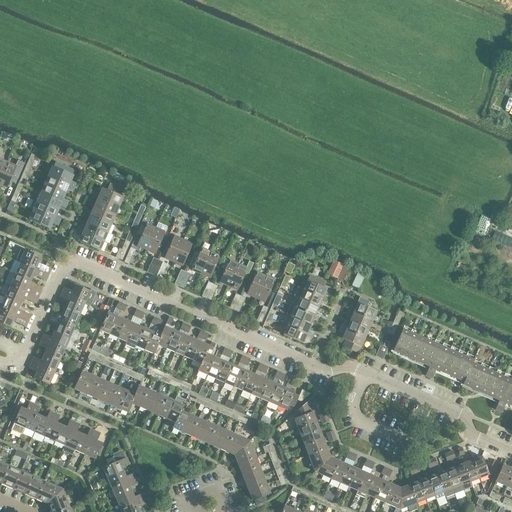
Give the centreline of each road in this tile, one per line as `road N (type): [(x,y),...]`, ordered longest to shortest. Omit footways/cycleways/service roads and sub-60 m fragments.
road 1 (residential): [(312,364),(70,262)]
road 2 (residential): [(511,452),(478,438),(460,413),(364,371)]
road 3 (residential): [(70,262),(59,270),(18,363),(0,364)]
road 4 (track): [(404,76),(511,131)]
